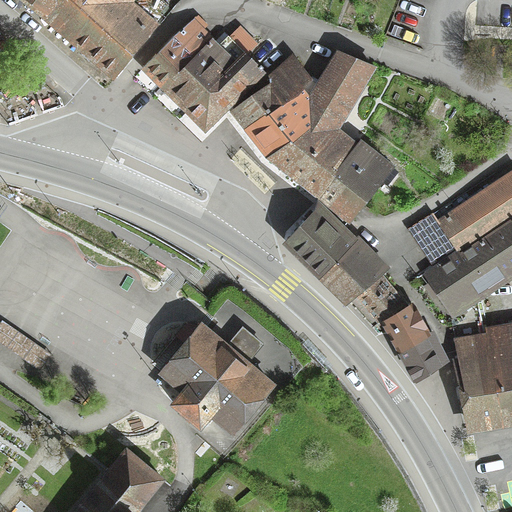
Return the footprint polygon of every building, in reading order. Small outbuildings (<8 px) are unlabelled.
[(28,0),(59,25),(116,71),(161,15),(142,0),(28,0)] [(197,118),(206,127),(263,71),(230,37),(220,47),(191,22),(170,43),(143,68),(178,101),(197,118)] [(273,77),(234,110),(242,120),(259,142),(269,155),(303,179),(321,192),(352,220),(391,166),(329,123),(364,62),(339,55),(323,81),(296,61),(273,77)] [(425,272),(452,313),(511,272),(511,174),(415,239),(433,267),(425,272)] [(348,241),(317,211),(292,236),(292,246),(350,302),(359,293),(382,321),(387,320),(419,378),(446,359),(435,338),(430,340),(409,303),(405,306),(379,273),(387,267),(353,235),(348,241)] [(49,356),(2,323),(0,324),(0,344),(38,371),(49,356)] [(227,353),(199,330),(163,373),(184,390),(173,403),(201,426),(213,412),(237,432),(273,389),(241,363),(250,352),(237,341),(227,353)] [(471,427),(511,420),(511,334),(458,343),(465,389),(471,427)] [(136,511),(165,478),(127,447),(108,469),(71,511),(136,511)]
